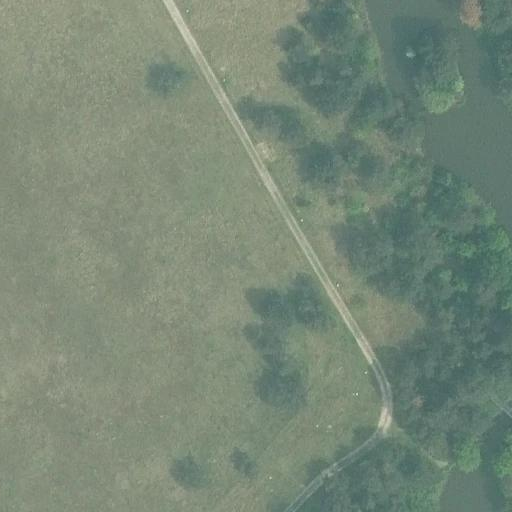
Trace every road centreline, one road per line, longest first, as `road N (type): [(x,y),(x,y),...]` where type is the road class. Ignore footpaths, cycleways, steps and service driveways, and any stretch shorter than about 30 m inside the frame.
road 1 (track): [(164,0),(380,378),(388,413)]
road 2 (track): [(388,413),(376,440),(315,480),(286,511)]
